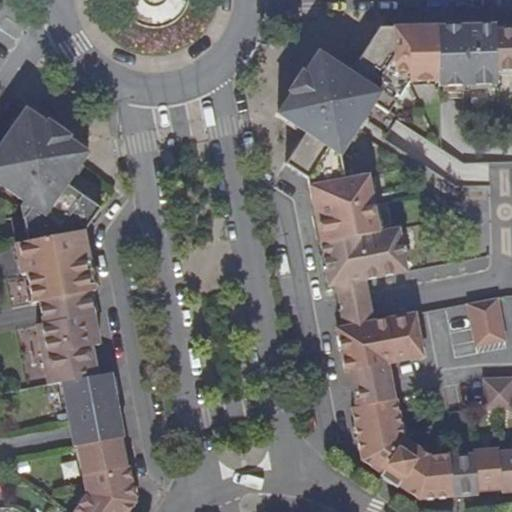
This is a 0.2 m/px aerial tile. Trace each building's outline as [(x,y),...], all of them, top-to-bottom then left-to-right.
[(511,31),(495,31),(495,26),(380,29),(354,71),(385,91),(375,104),(388,113),(408,83),(438,83),(438,88),(496,86),(496,73),(511,71),(511,31)] [(304,134),(284,164),(307,179),(308,183),(346,176),(343,155),(375,104),(385,91),(354,71),(320,48),(297,83),(275,115),(304,134)] [(89,154),(69,141),(64,148),(53,140),(58,133),(25,110),(11,133),(12,134),(6,143),(4,142),(0,147),(0,185),(24,202),(32,208),(24,220),(23,222),(28,242),(15,245),(21,276),(26,276),(32,304),(39,303),(41,313),(43,325),(36,326),(47,387),(61,384),(98,377),(91,348),(101,346),(94,315),(91,305),(89,297),(96,295),(95,291),(83,235),(99,210),(66,187),(81,167),(89,154)] [(64,148),(69,141),(58,133),(53,140),(64,148)] [(381,233),(370,172),(308,183),(315,219),(320,246),(381,233)] [(20,207),(23,222),(24,220),(32,208),(24,202),(20,207)] [(397,230),(381,233),(320,246),(324,268),(328,292),(335,290),(364,283),(406,274),(397,230)] [(343,329),(373,323),(369,306),(364,283),(335,290),(339,312),(343,329)] [(497,298),(466,305),(476,346),(505,341),(497,298)] [(413,315),(373,323),(343,329),(336,331),(340,349),(345,373),(349,372),(353,395),(356,407),(351,408),(362,462),(389,480),(420,500),(476,495),(476,494),(500,491),(500,493),(511,492),(511,452),(497,453),(497,451),(472,452),(472,456),(448,457),(448,455),(429,457),(403,439),(395,400),(393,400),(390,387),(386,365),(421,358),(413,315)] [(111,374),(108,375),(98,377),(61,384),(69,426),(71,434),(73,446),(74,447),(77,446),(86,493),(73,511),(129,511),(136,503),(130,471),(126,472),(120,442),(124,440),(124,437),(121,423),(119,416),(111,374)] [(511,380),(483,381),(484,405),(484,411),(494,411),(511,410),(511,380)]
